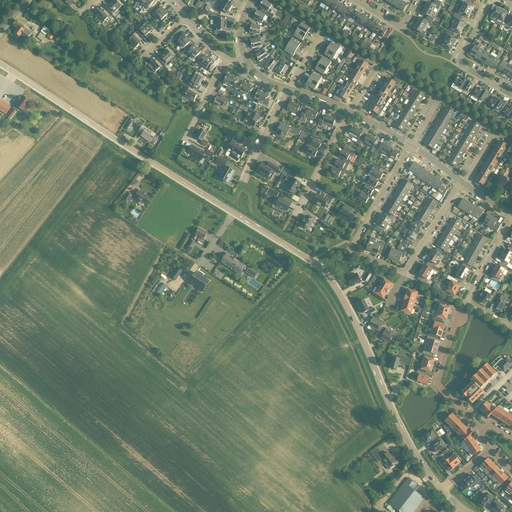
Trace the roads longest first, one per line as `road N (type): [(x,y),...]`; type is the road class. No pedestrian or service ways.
road 1 (tertiary): [(441,490),(401,433),(337,292),(311,260),(0,63)]
road 2 (residential): [(403,274),(357,254),(352,244),(411,146)]
road 3 (residential): [(511,329),(466,301),(511,215)]
road 4 (residential): [(511,97),(459,61),(491,0)]
